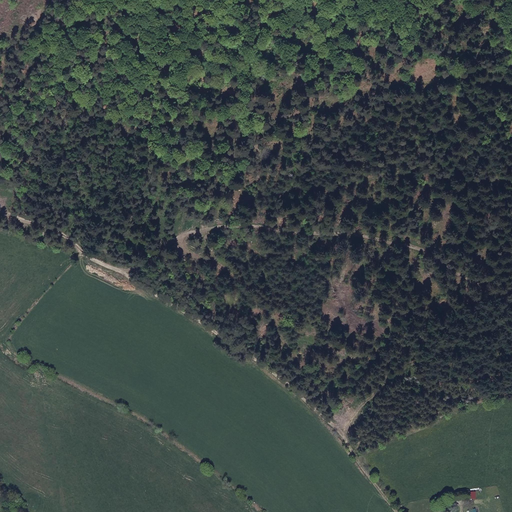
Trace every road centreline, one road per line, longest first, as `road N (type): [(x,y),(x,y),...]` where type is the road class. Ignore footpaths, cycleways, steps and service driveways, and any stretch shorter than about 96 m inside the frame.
road 1 (track): [(398,511),(330,419),(250,349),(79,245),(0,208)]
road 2 (track): [(122,272),(177,231),(225,226),(365,235),(393,238),(511,303)]
